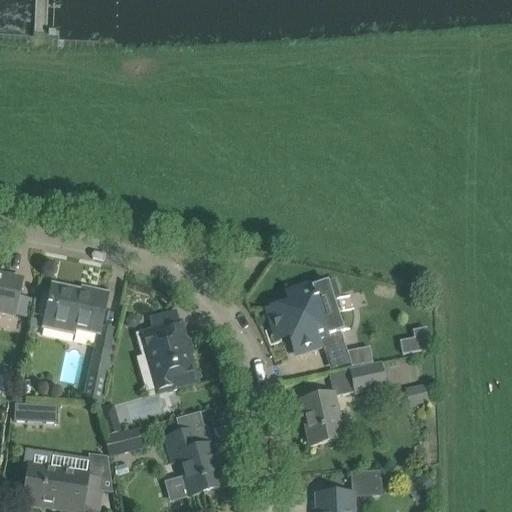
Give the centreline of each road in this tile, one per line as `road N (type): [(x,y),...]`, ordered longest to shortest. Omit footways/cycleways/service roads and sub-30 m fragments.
road 1 (residential): [(266,511),(261,406),(231,326),(208,295)]
road 2 (residential): [(0,227),(138,255),(208,295)]
